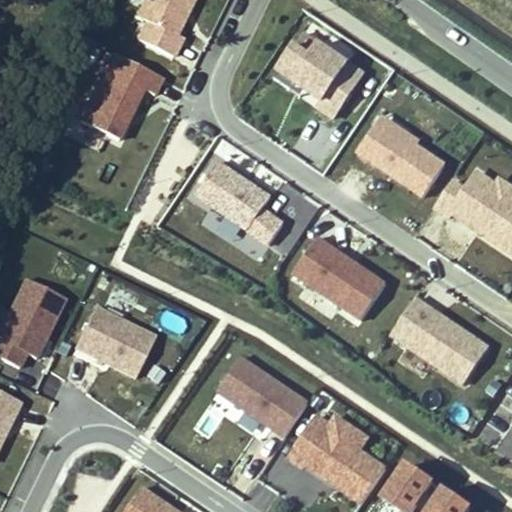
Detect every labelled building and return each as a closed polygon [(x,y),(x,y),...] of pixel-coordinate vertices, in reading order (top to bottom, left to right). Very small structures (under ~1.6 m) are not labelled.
[(137,42),(174,60),(183,41),(175,38),(193,0),(145,0),(136,19),(146,24),(137,42)] [(304,37),(295,50),(310,60),(319,47),(304,37)] [(318,111),(334,122),(364,78),(319,47),(310,60),(295,50),(274,82),(290,92),(294,86),(305,93),(322,105),(318,111)] [(161,81),(113,57),(79,126),(116,144),(141,92),(153,98),(161,81)] [(294,86),(290,92),(300,99),(305,93),(294,86)] [(383,117),(377,126),(415,152),(417,148),(421,143),(383,117)] [(357,154),(425,200),(447,167),(417,148),(415,152),(377,126),(357,154)] [(271,201),(218,165),(195,198),(248,234),(271,201)] [(454,180),(434,209),(511,261),(511,191),(480,170),(467,189),(454,180)] [(362,325),(387,288),(317,241),(292,278),(362,325)] [(35,360),(65,299),(26,279),(0,331),(0,342),(25,355),(35,360)] [(490,351),(415,301),(389,339),(464,389),(490,351)] [(95,308),(75,349),(137,380),(157,339),(95,308)] [(163,310),(157,322),(178,332),(184,320),(163,310)] [(0,342),(0,360),(18,369),(25,355),(0,342)] [(263,422),(286,438),(310,403),(241,357),(217,392),(246,411),(250,404),(267,416),(263,422)] [(0,443),(19,404),(0,395),(0,443)] [(250,404),(246,411),(263,422),(267,416),(250,404)] [(336,420),(327,432),(358,453),(367,441),(336,420)] [(303,470),(305,467),(304,466),(321,441),(308,432),(288,460),(303,470)] [(339,490),(362,506),(385,471),(358,453),(327,432),(321,441),(304,466),(305,467),(330,484),(332,480),(341,486),(339,490)] [(425,511),(442,486),(409,464),(378,509),(382,511),(425,511)] [(341,486),(332,480),(330,484),(339,490),(341,486)] [(173,511),(141,490),(127,511),(173,511)] [(473,511),(447,494),(434,511),(473,511)]
